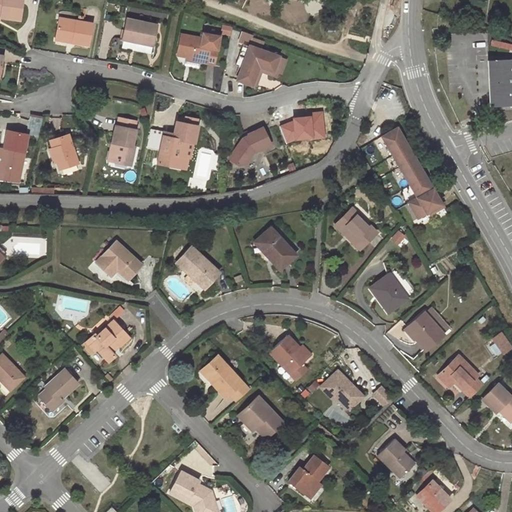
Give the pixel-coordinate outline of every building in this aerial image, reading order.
[(0,0),(0,11),(1,12),(1,16),(20,20),(22,0),(0,0)] [(441,15),(443,0),(422,0),(421,12),(437,14),(441,15)] [(436,29),(437,14),(421,12),(421,27),(436,29)] [(92,24),(59,18),(57,37),(73,40),(73,43),(89,45),(92,24)] [(156,25),(127,19),(124,40),(152,45),(156,25)] [(222,25),(220,32),(228,35),(230,27),(222,25)] [(177,55),(187,57),(195,59),(194,61),(214,65),(220,37),(202,33),(201,38),(181,34),(177,55)] [(252,39),(250,45),(260,49),(263,42),(252,39)] [(260,49),(250,45),(237,80),(252,85),(258,69),(259,67),(263,68),(274,72),(280,56),(260,49)] [(511,59),(487,60),(489,105),(511,104),(511,59)] [(38,138),(42,118),(29,116),(26,134),(7,130),(3,148),(0,165),(0,180),(18,182),(27,135),(38,138)] [(185,117),(184,124),(196,126),(197,120),(185,117)] [(119,118),(118,126),(135,130),(137,121),(119,118)] [(184,124),(176,122),(173,134),(173,138),(163,136),(160,151),(160,152),(171,155),(169,165),(185,169),(188,158),(181,157),(184,141),(194,143),(195,143),(198,126),(196,126),(184,124)] [(135,130),(118,126),(116,126),(112,142),(117,143),(113,162),(132,165),(136,147),(133,146),(136,130),(135,130)] [(271,145),(262,127),(248,134),(248,136),(244,139),(242,143),(240,142),(229,158),(239,166),(246,164),(253,152),(255,150),(256,152),(271,145)] [(442,206),(396,127),(381,136),(416,197),(408,202),(417,218),(431,209),(433,211),(442,206)] [(163,136),(163,132),(150,130),(147,149),(160,151),(163,136)] [(50,141),(53,149),(57,162),(60,170),(78,163),(68,134),(50,141)] [(190,158),(194,143),(184,141),(181,157),(188,158),(190,158)] [(109,161),(113,162),(117,143),(112,142),(109,161)] [(54,163),(57,162),(53,149),(49,150),(54,163)] [(158,163),(169,165),(171,155),(160,152),(158,163)] [(333,223),(345,234),(346,233),(354,240),(352,241),(359,248),(376,231),(369,224),(368,226),(349,208),(333,223)] [(270,226),(255,240),(267,253),(265,254),(279,269),(295,254),(270,226)] [(345,234),(352,241),(354,240),(346,233),(345,234)] [(253,241),(265,254),(267,253),(255,240),(253,241)] [(141,264),(115,241),(96,261),(111,274),(117,268),(128,278),(141,264)] [(176,262),(195,280),(197,278),(206,286),(219,271),(191,246),(176,262)] [(406,298),(388,273),(369,287),(387,311),(406,298)] [(205,288),(206,286),(197,278),(195,280),(205,288)] [(109,316),(112,319),(113,320),(124,311),(119,306),(109,316)] [(430,307),(424,313),(442,332),(448,327),(430,307)] [(442,332),(424,313),(423,311),(406,325),(416,336),(415,337),(426,350),(444,334),(442,332)] [(113,320),(112,319),(96,335),(94,333),(85,341),(94,350),(97,349),(108,361),(115,355),(111,351),(115,348),(113,346),(117,343),(127,335),(113,320)] [(413,339),(415,337),(416,336),(406,325),(403,328),(413,339)] [(499,331),(488,338),(499,355),(510,348),(499,331)] [(299,346),(287,334),(269,351),(293,377),(302,368),(301,363),(308,355),(299,346)] [(129,338),(127,335),(117,343),(119,346),(129,338)] [(301,344),(299,346),(308,355),(310,353),(301,344)] [(0,354),(0,377),(1,377),(12,388),(25,376),(2,352),(0,354)] [(216,353),(202,366),(216,382),(213,385),(225,398),(229,394),(235,400),(249,387),(216,353)] [(470,397),(482,384),(479,381),(475,378),(479,375),(457,354),(436,374),(449,386),(453,382),(455,379),(464,387),(462,390),(470,397)] [(306,368),(301,363),(302,368),(293,377),(295,379),(306,368)] [(199,369),(213,385),(216,382),(202,366),(199,369)] [(78,382),(64,368),(44,386),(45,388),(39,394),(53,409),(63,400),(61,398),(59,396),(63,392),(65,394),(78,382)] [(362,395),(336,368),(319,385),(333,399),(337,396),(349,408),(362,395)] [(482,384),(488,378),(485,375),(479,381),(482,384)] [(0,379),(10,390),(12,388),(1,377),(0,377),(0,379)] [(455,379),(453,382),(462,390),(464,387),(455,379)] [(496,412),(498,409),(500,407),(503,411),(502,413),(510,421),(511,418),(511,393),(511,395),(498,382),(481,398),(496,412)] [(381,406),(390,397),(379,385),(370,394),(381,406)] [(282,421),(257,395),(236,414),(252,430),(255,427),(265,438),(282,421)] [(405,448),(394,438),(377,454),(399,477),(412,465),(400,453),(402,451),(405,448)] [(414,462),(402,451),(400,453),(412,465),(414,462)] [(313,454),(305,464),(301,468),(298,466),(287,480),(304,492),(315,479),(316,480),(328,466),(313,454)] [(180,471),(169,493),(193,505),(195,511),(203,511),(211,510),(208,502),(214,500),(210,490),(201,485),(200,487),(196,485),(198,480),(180,471)] [(321,483),(316,480),(315,479),(304,492),(310,497),(321,483)] [(436,511),(450,498),(431,479),(416,495),(433,511),(436,511)] [(218,511),(214,500),(208,502),(211,510),(203,511),(218,511)]
